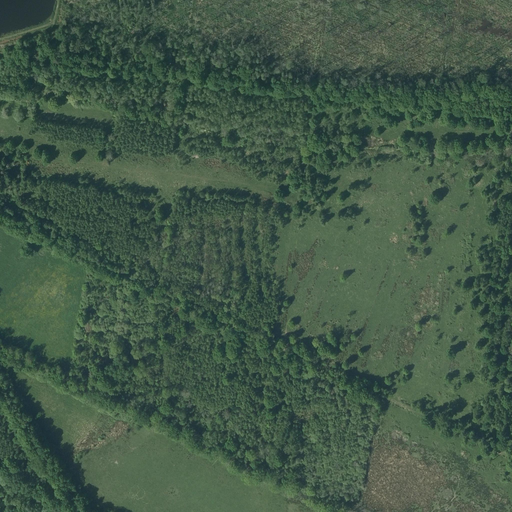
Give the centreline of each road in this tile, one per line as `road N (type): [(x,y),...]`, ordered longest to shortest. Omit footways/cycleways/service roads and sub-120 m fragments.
road 1 (track): [(511,457),(0,216)]
road 2 (track): [(511,110),(0,55)]
